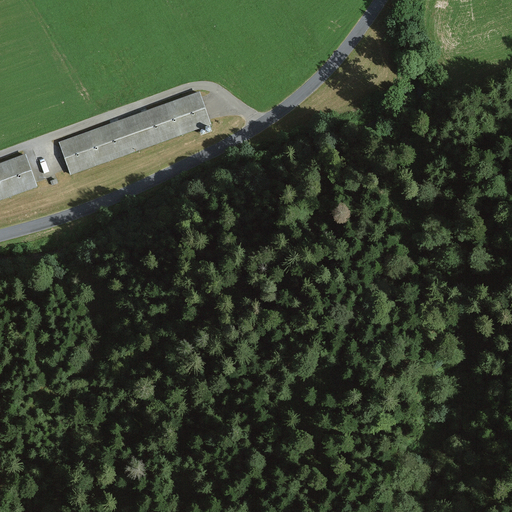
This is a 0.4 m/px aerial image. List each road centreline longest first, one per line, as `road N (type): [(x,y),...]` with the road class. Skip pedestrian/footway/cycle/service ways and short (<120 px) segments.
road 1 (unclassified): [(380,0),(323,72),(260,124),(108,200),(0,234)]
road 2 (track): [(260,124),(218,91),(190,86),(0,155)]
